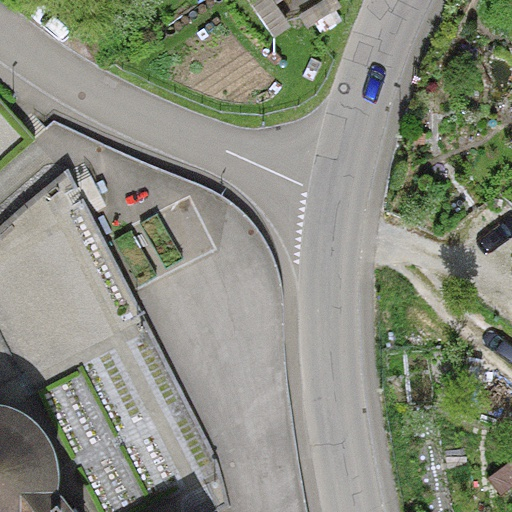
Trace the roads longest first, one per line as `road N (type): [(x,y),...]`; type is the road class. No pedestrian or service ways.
road 1 (residential): [(337,194),(305,188),(160,125),(48,67),(0,26)]
road 2 (unclassified): [(359,511),(336,291),(337,194)]
road 3 (unclassified): [(337,194),(413,0)]
